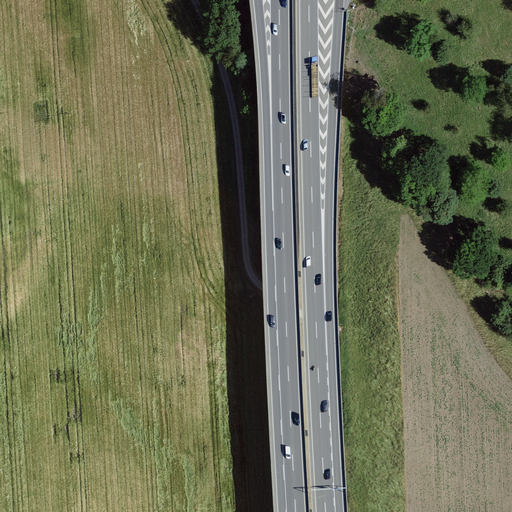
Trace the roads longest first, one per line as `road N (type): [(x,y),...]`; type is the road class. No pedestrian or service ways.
road 1 (track): [(193,0),(232,108),(247,271),(265,291),(348,322)]
road 2 (motorway): [(317,355),(339,0)]
road 3 (motorway): [(317,355),(308,0)]
road 4 (motorway): [(282,210),(295,511)]
road 5 (motorway): [(257,0),(282,210)]
road 6 (motorway): [(279,0),(282,210)]
road 7 (motorway): [(325,511),(317,355)]
